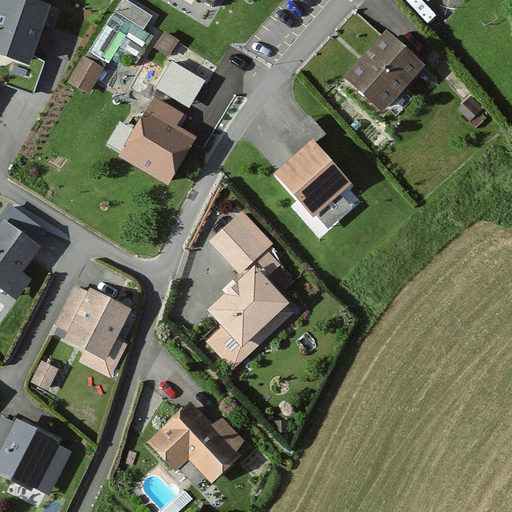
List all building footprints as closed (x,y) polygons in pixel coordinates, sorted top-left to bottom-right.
[(0,0),(0,58),(26,68),(47,9),(20,0),(0,0)] [(141,22),(150,9),(135,0),(122,0),(118,7),(141,22)] [(229,0),(183,0),(214,17),(223,2),(227,4),(229,0)] [(420,68),(383,33),(340,78),(378,113),(420,68)] [(86,94),(100,68),(81,57),(67,83),(86,94)] [(205,81),(172,61),(155,88),(189,108),(205,81)] [(178,118),(147,101),(115,161),(166,189),(189,145),(192,140),(184,135),(172,129),(178,118)] [(480,116),(465,101),(454,112),(469,127),(480,116)] [(277,144),(288,157),(268,175),(309,220),(349,184),(313,145),(321,137),(305,119),(277,144)] [(43,232),(6,205),(0,213),(0,292),(13,302),(30,278),(20,271),(37,248),(33,245),(43,232)] [(261,252),(232,219),(204,243),(233,276),(261,252)] [(252,270),(205,313),(238,350),(243,346),(249,352),(289,316),(282,309),(286,306),(252,270)] [(84,294),(71,288),(50,328),(62,334),(59,340),(82,352),(75,364),(107,381),(124,347),(113,342),(129,312),(86,290),(84,294)] [(52,371),(37,363),(27,383),(43,391),(52,371)] [(207,427),(187,404),(143,442),(170,473),(184,461),(207,486),(238,459),(233,452),(242,444),(218,417),(207,427)] [(39,472),(54,443),(0,416),(0,478),(38,498),(49,477),(39,472)]
